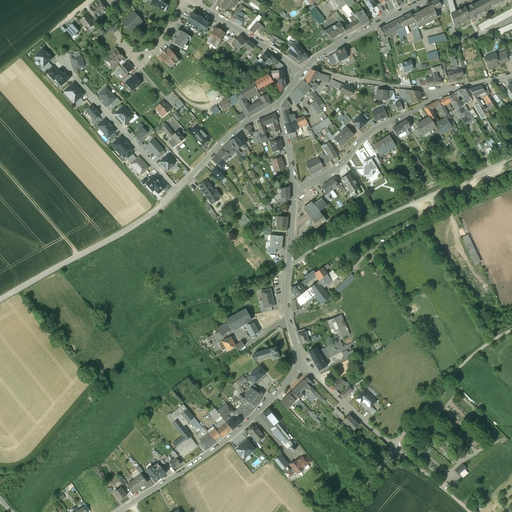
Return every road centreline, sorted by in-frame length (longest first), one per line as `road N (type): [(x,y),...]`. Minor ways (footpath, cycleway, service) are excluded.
road 1 (track): [(511,159),(315,247),(289,269)]
road 2 (residential): [(119,511),(221,443),(303,365)]
road 3 (unclassified): [(176,192),(117,237),(0,301)]
road 4 (residential): [(294,191),(340,166),(364,136),(445,90)]
road 5 (residential): [(303,365),(286,297),(294,191)]
road 6 (residential): [(176,191),(62,57)]
road 7 (track): [(395,448),(450,378),(511,330)]
road 8 (residential): [(309,66),(445,90)]
road 9 (residential): [(301,75),(187,0)]
road 10 (residential): [(427,0),(309,66)]
road 11 (residential): [(276,106),(241,126),(176,191)]
road 12 (residential): [(395,448),(303,365)]
